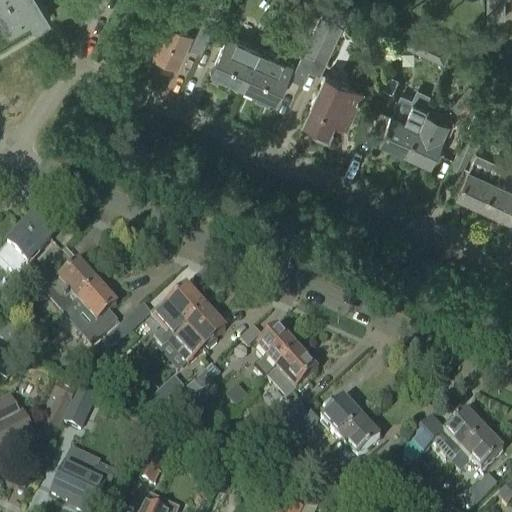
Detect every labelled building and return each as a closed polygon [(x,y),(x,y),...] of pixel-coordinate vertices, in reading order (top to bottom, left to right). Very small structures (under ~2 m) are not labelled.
[(0,0),(0,14),(9,29),(30,16),(35,25),(49,17),(39,0),(0,0)] [(201,54),(206,41),(218,15),(223,4),(215,0),(210,0),(189,49),(201,54)] [(511,0),(487,0),(488,20),(505,20),(505,0),(511,0)] [(232,7),(223,4),(218,15),(206,41),(217,46),(229,20),(227,19),(232,7)] [(176,65),(192,32),(179,26),(182,19),(170,13),(151,54),(176,65)] [(318,77),(319,78),(346,19),(334,14),(330,23),(308,71),(309,72),(318,76),(318,77)] [(308,71),(330,23),(319,18),(290,81),(303,87),(303,86),(303,85),(309,72),(308,71)] [(411,29),(403,47),(443,65),(451,48),(411,29)] [(243,86),(258,54),(259,50),(227,35),(210,71),(243,86)] [(276,102),(286,79),(292,66),(259,50),(258,54),(243,86),(276,102)] [(395,97),(410,64),(396,57),(381,90),(395,97)] [(353,118),(356,113),(354,112),(363,93),(324,75),(302,123),(327,135),(333,123),(346,129),(351,117),(353,118)] [(441,117),(465,128),(473,111),(475,112),(484,93),(469,86),(441,117)] [(416,126),(425,108),(412,102),(404,121),(391,115),(380,140),(405,151),(416,126)] [(429,162),(448,122),(426,111),(418,127),(416,126),(405,151),(429,162)] [(463,168),(475,142),(471,141),(464,137),(452,163),(463,168)] [(483,208),(499,172),(502,165),(475,153),(456,195),(483,208)] [(508,219),(511,209),(511,190),(506,188),(511,178),(499,172),(483,208),(508,219)] [(31,222),(0,255),(0,263),(18,280),(30,267),(28,265),(50,241),(31,222)] [(96,287),(78,266),(59,282),(55,278),(39,292),(62,318),(96,287)] [(96,326),(116,309),(96,287),(62,318),(69,326),(84,312),(96,326)] [(205,312),(187,291),(166,309),(163,306),(150,317),(163,332),(153,340),(162,351),(168,346),(176,339),(175,339),(205,312)] [(113,347),(149,316),(143,308),(106,339),(113,347)] [(176,339),(168,346),(187,367),(205,351),(208,353),(216,345),(214,343),(225,333),(205,312),(175,339),(176,339)] [(18,356),(33,342),(17,323),(0,335),(0,339),(2,342),(5,349),(8,353),(12,350),(18,356)] [(240,343),(247,350),(260,338),(254,331),(240,343)] [(268,382),(297,354),(277,332),(256,352),(258,354),(256,356),(262,363),(253,371),(264,383),(266,381),(268,382)] [(299,394),(307,386),(305,384),(316,374),(297,354),(268,382),(286,402),(297,392),(299,394)] [(70,359),(59,363),(61,370),(73,366),(70,359)] [(0,382),(6,385),(13,371),(0,364),(0,382)] [(187,407),(220,377),(211,368),(179,398),(187,407)] [(147,405),(157,415),(184,391),(174,380),(147,405)] [(50,446),(72,400),(76,390),(59,382),(51,400),(55,401),(48,416),(50,416),(38,441),(50,446)] [(80,431),(94,398),(78,391),(63,424),(80,431)] [(278,418),(289,430),(307,413),(295,401),(278,418)] [(339,443),(346,436),(360,422),(342,402),(320,423),(339,443)] [(18,417),(14,408),(0,414),(0,456),(34,439),(22,415),(18,417)] [(307,413),(289,430),(300,441),(318,425),(307,413)] [(450,466),(461,456),(482,435),(464,416),(443,436),(433,447),(451,465),(450,466)] [(358,461),(379,442),(360,422),(346,436),(339,443),(329,452),(336,459),(339,457),(350,468),(349,473),(337,485),(347,496),(370,474),(358,461)] [(433,447),(443,436),(430,423),(402,449),(401,458),(408,464),(415,463),(433,447)] [(217,450),(225,441),(217,433),(209,442),(217,450)] [(461,456),(450,466),(459,475),(470,465),(480,475),(501,454),(482,435),(461,456)] [(152,485),(165,454),(149,448),(136,478),(152,485)] [(95,474),(67,461),(51,496),(75,507),(76,511),(79,511),(92,511),(104,487),(108,489),(115,475),(98,467),(95,474)] [(461,503),(469,511),(470,511),(494,489),(485,480),(461,503)] [(511,498),(505,491),(497,499),(506,509),(511,502),(511,498)] [(143,506),(139,511),(178,511),(179,511),(163,505),(149,498),(145,507),(143,506)] [(300,511),(301,510),(284,502),(279,511),(300,511)]
